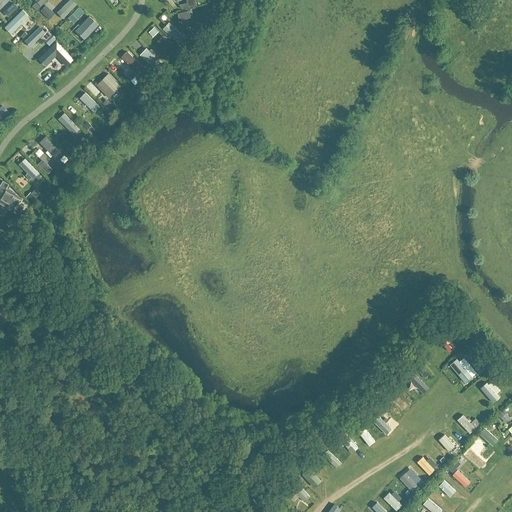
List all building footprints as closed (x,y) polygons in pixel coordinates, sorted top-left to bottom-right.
[(3,13),(8,18),(18,8),(14,4),(3,13)] [(21,11),(5,28),(13,36),(22,27),(28,32),(36,24),(21,11)] [(89,16),(75,31),(84,40),(98,25),(89,16)] [(170,21),(163,28),(181,43),(187,36),(170,21)] [(38,59),(44,66),(63,49),(56,42),(38,59)] [(148,47),(141,54),(154,67),(161,60),(148,47)] [(129,51),(123,57),(137,71),(143,65),(129,51)] [(99,88),(109,98),(121,86),(108,73),(100,81),(103,85),(99,88)] [(94,93),(101,87),(94,79),(87,85),(94,93)] [(86,92),(81,98),(95,112),(101,106),(86,92)] [(0,107),(0,120),(9,112),(3,105),(0,107)] [(65,114),(59,120),(75,135),(81,129),(65,114)] [(50,138),(44,144),(58,158),(64,152),(50,138)] [(26,160),(21,165),(34,178),(39,172),(26,160)] [(0,199),(0,200),(12,208),(16,210),(24,198),(7,188),(6,188),(0,199)] [(0,305),(0,316),(9,322),(14,314),(0,305)] [(453,350),(458,344),(441,327),(435,332),(453,350)] [(393,376),(391,378),(417,402),(437,378),(411,353),(393,376)] [(426,354),(420,358),(427,367),(432,363),(426,354)] [(474,354),(469,358),(465,354),(459,359),(474,376),(484,367),(474,354)] [(495,402),(502,397),(499,392),(502,390),(495,379),(485,385),(495,402)] [(371,397),(358,407),(386,441),(402,425),(371,397)] [(358,407),(342,422),(371,453),(386,441),(358,407)] [(503,415),(509,422),(511,419),(511,417),(508,412),(503,415)] [(455,419),(435,435),(451,455),(470,435),(455,419)] [(356,456),(363,451),(349,434),(343,439),(356,456)] [(476,438),(458,457),(483,481),(498,464),(476,438)] [(419,445),(403,457),(428,479),(439,466),(419,445)] [(403,457),(388,466),(415,492),(428,479),(403,457)] [(388,466),(363,484),(392,511),(396,511),(415,492),(388,466)] [(320,491),(327,485),(314,472),(307,478),(320,491)] [(445,481),(439,486),(450,497),(456,492),(445,481)] [(390,511),(362,484),(345,498),(362,511),(390,511)] [(421,511),(411,503),(403,511),(421,511)]
